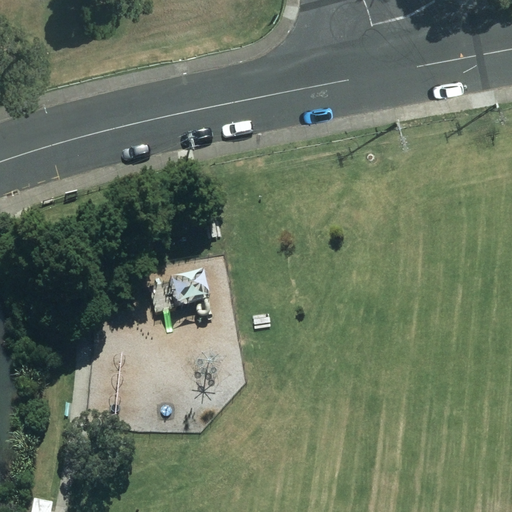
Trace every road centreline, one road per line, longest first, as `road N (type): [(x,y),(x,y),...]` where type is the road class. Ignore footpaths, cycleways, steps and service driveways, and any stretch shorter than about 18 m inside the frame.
road 1 (tertiary): [(0,161),(223,102),(384,72)]
road 2 (tertiary): [(384,72),(511,49)]
